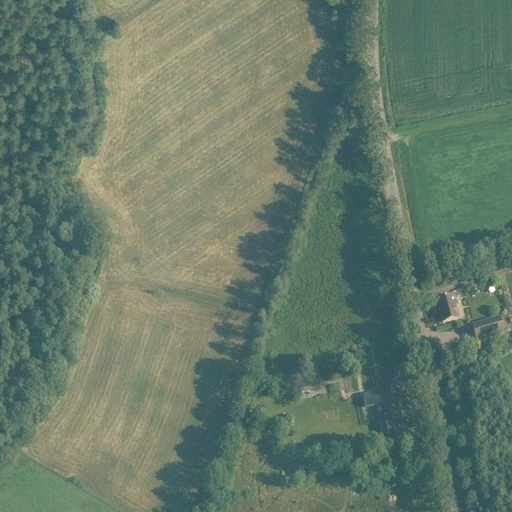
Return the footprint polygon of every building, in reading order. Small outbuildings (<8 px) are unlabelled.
[(443,324),(452,321),(458,319),(452,297),(437,301),(443,324)] [(477,342),(486,340),(503,335),(499,318),(481,323),(472,326),(477,342)] [(389,370),(378,372),(381,387),(392,385),(389,370)] [(387,391),(364,395),(366,408),(382,405),(384,416),(382,416),(387,441),(394,439),(394,441),(396,440),(396,439),(403,438),(400,424),(402,424),(400,413),(391,415),(389,404),(390,404),(387,391)] [(278,422),(266,424),(268,432),(280,430),(278,422)]
